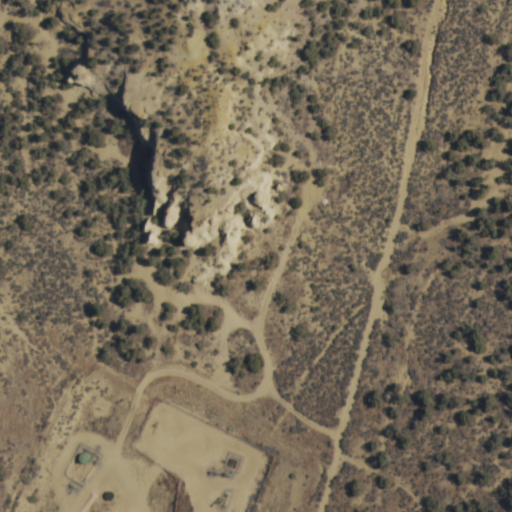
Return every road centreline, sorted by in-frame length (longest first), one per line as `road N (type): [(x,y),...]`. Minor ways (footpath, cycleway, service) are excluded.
road 1 (track): [(105,469),(141,390),(158,372),(185,370),(245,396),(268,383),(265,311),(310,200),(315,160),(269,89)]
road 2 (track): [(325,511),(425,104),(442,0)]
road 3 (track): [(264,335),(217,299),(155,277),(143,262),(138,174),(88,135),(55,64),(40,0)]
